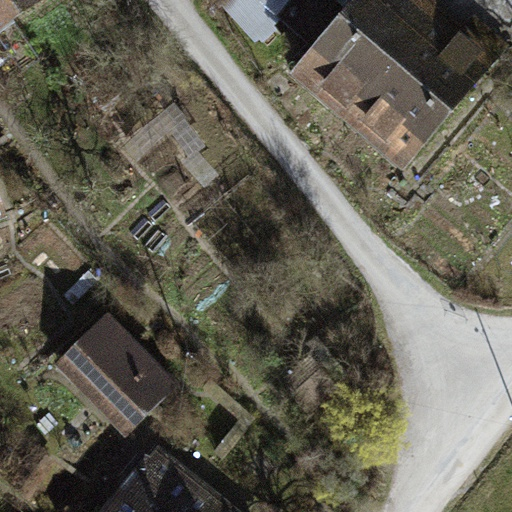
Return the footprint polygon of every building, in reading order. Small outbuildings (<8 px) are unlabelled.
[(0,0),(0,31),(43,0),(0,0)] [(340,120),(438,5),(431,0),(347,0),(285,73),(340,120)] [(438,5),(340,120),(399,170),(497,56),(438,5)] [(179,384),(108,313),(55,365),(126,436),(179,384)] [(306,354),(275,379),(301,412),(332,387),(306,354)] [(107,506),(113,511),(239,511),(158,444),(107,506)]
